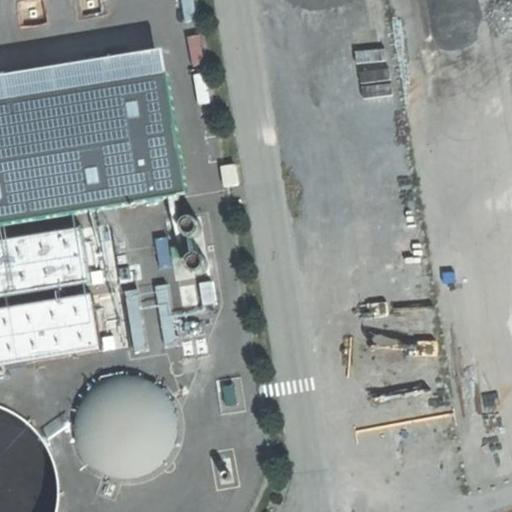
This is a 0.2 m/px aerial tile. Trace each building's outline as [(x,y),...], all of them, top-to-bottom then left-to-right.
[(0,100),(0,227),(3,227),(72,215),(89,212),(168,198),(189,195),(167,72),(0,100)] [(235,162),(219,164),(223,188),(238,185),(235,162)] [(0,238),(0,299),(90,285),(80,226),(74,227),(5,238),(0,239),(0,238)] [(188,229),(187,235),(190,239),(195,240),(200,237),(201,232),(198,227),(192,226),(188,229)] [(192,262),(191,268),(195,273),(201,274),(206,271),(207,265),(203,260),(197,259),(192,262)] [(167,284),(154,286),(164,346),(177,344),(167,284)] [(135,289),(121,292),(132,353),(146,350),(135,289)] [(120,328),(115,300),(103,302),(108,331),(120,328)] [(74,424),(75,439),(80,454),(90,467),(104,476),(119,480),(135,480),(150,474),(163,464),(172,451),(176,436),(175,420),(170,405),(160,392),(147,383),(131,379),(115,380),(100,385),(88,395),(79,408),(74,424)] [(235,385),(223,387),(227,407),(238,405),(235,385)] [(0,511),(56,511),(59,492),(57,470),(49,449),(37,431),(20,416),(1,406),(0,405),(0,511)]
